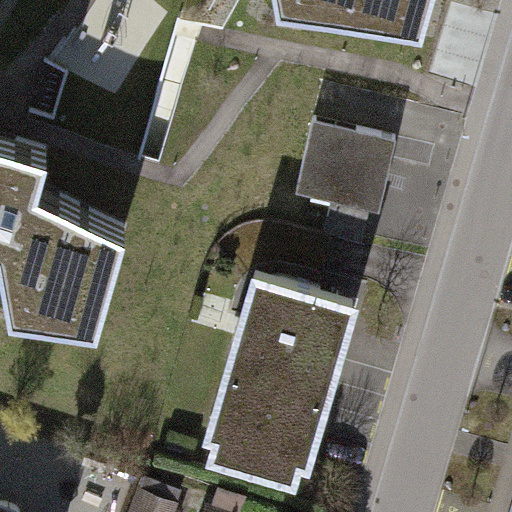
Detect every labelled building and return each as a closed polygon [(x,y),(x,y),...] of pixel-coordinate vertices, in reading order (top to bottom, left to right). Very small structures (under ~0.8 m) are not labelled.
[(279,0),(424,21),(429,0),(279,0)] [(399,136),(314,116),(297,188),(333,197),(326,229),(365,238),(372,207),(382,209),(399,136)] [(49,153),(0,138),(0,275),(8,316),(96,328),(125,229),(39,188),(49,153)] [(310,451),(361,282),(252,249),(200,418),(210,421),(204,440),(295,468),(301,448),(310,451)] [(129,511),(176,511),(185,489),(144,474),(129,511)] [(242,511),(248,495),(220,486),(214,504),(208,501),(204,511),(242,511)]
